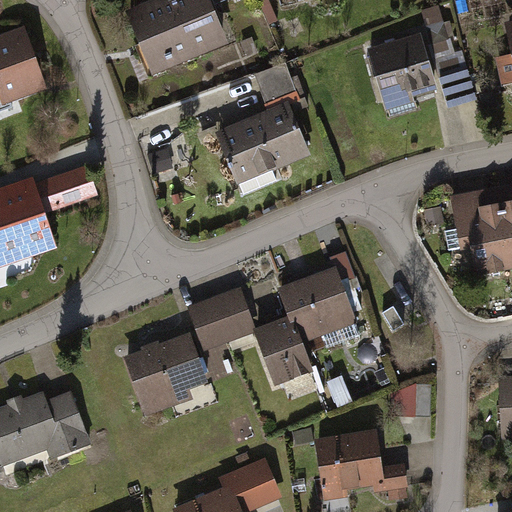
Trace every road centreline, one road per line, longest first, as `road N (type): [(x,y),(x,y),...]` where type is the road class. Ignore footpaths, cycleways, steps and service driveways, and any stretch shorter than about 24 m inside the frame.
road 1 (residential): [(53,0),(115,135),(154,274)]
road 2 (residential): [(154,274),(370,190)]
road 3 (residential): [(448,340),(447,491),(436,511)]
road 4 (residential): [(370,190),(448,340)]
road 5 (residential): [(0,342),(154,274)]
road 6 (residential): [(511,158),(370,190)]
